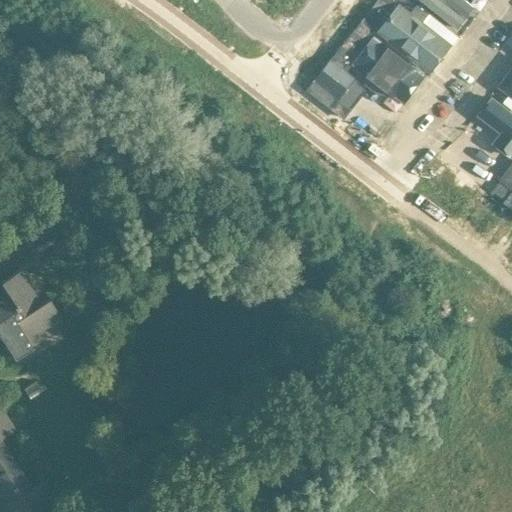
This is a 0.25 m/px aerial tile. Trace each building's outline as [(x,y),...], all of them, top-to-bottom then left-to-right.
[(378,0),(362,21),(374,30),(397,1),(397,0),(378,0)] [(418,0),(417,2),(458,33),(468,20),(455,11),(462,1),(460,0),(418,0)] [(432,74),(455,45),(449,40),(453,36),(416,9),(411,14),(400,6),(379,34),(432,74)] [(315,81),(308,89),(311,91),(345,117),(369,87),(355,76),(345,68),(374,30),(362,21),(361,22),(315,81)] [(428,79),(373,38),(351,67),(406,108),(428,79)] [(511,116),(493,101),(479,118),(501,135),(493,145),(511,160),(511,116)] [(383,150),(373,143),(369,148),(378,155),(383,150)] [(452,149),(447,157),(439,153),(426,177),(436,182),(438,179),(479,201),(486,187),(481,185),(489,169),(452,149)] [(511,163),(499,180),(501,181),(511,189),(511,163)] [(511,189),(501,181),(494,191),(505,200),(511,191),(511,189)] [(511,191),(505,200),(503,202),(511,208),(511,191)] [(43,248),(47,254),(58,246),(52,237),(48,239),(45,233),(33,241),(39,250),(43,248)] [(58,315),(58,314),(47,297),(38,303),(16,269),(0,279),(0,283),(4,289),(0,291),(0,339),(12,357),(30,345),(29,343),(37,338),(33,332),(58,315)] [(34,396),(37,401),(50,394),(44,384),(40,386),(36,380),(24,388),(30,398),(34,396)] [(0,408),(0,503),(5,511),(33,511),(57,497),(45,478),(28,489),(0,445),(0,438),(14,429),(0,408)]
